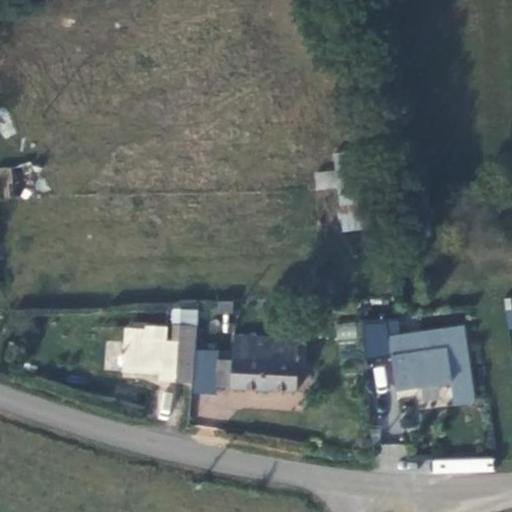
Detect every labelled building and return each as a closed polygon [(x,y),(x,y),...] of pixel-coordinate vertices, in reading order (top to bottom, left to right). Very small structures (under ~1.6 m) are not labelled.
[(314,172),(316,189),(335,186),(341,231),(364,228),(354,154),(334,157),(336,170),(314,172)] [(355,323),(336,324),(336,340),(356,339),(355,323)] [(159,376),(159,381),(197,384),(200,328),(175,328),(175,344),(170,344),(170,330),(147,330),(146,333),(132,332),(132,343),(127,342),(126,373),(159,376)] [(465,328),(391,339),(399,391),(454,383),(457,407),(477,404),(465,328)] [(297,340),(235,338),(234,361),(219,360),(218,388),(296,391),(297,340)] [(388,391),(384,365),(372,367),(376,394),(388,391)]
